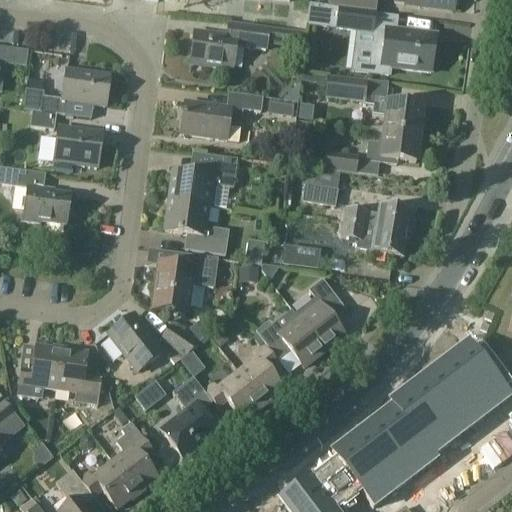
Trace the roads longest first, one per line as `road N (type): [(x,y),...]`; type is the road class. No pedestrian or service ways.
road 1 (residential): [(0,307),(90,316),(120,295),(147,94),(119,37),(0,15)]
road 2 (unclassified): [(228,504),(409,338),(511,165)]
road 3 (residential): [(446,229),(460,197),(493,0)]
